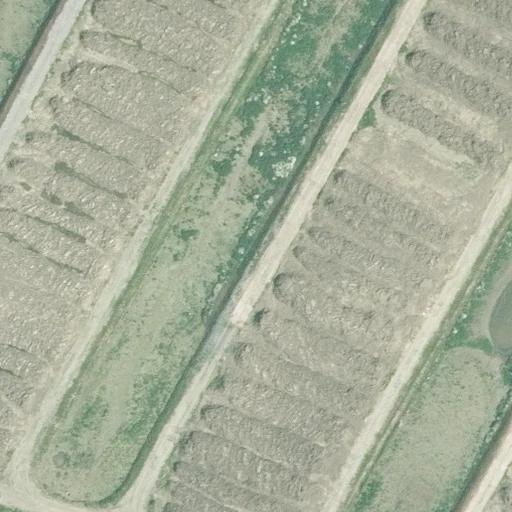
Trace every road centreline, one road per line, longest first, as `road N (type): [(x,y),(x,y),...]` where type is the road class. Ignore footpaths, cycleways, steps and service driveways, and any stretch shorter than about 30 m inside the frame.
road 1 (track): [(136,511),(423,0)]
road 2 (track): [(263,0),(0,478)]
road 3 (track): [(328,511),(511,178)]
road 4 (track): [(0,150),(80,0)]
